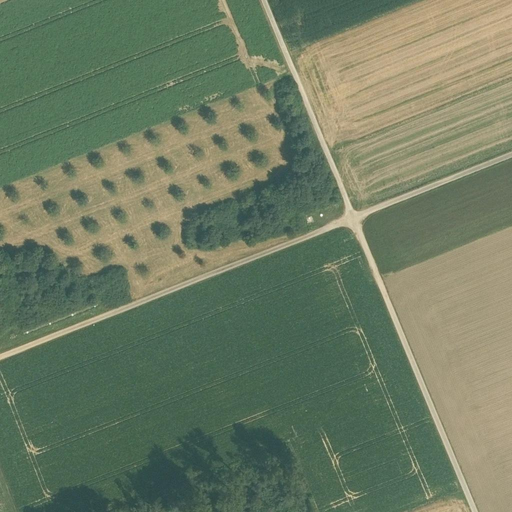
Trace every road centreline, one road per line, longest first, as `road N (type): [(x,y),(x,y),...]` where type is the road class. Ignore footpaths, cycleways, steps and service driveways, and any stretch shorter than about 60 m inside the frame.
road 1 (track): [(475,511),(264,0)]
road 2 (track): [(0,357),(511,154)]
